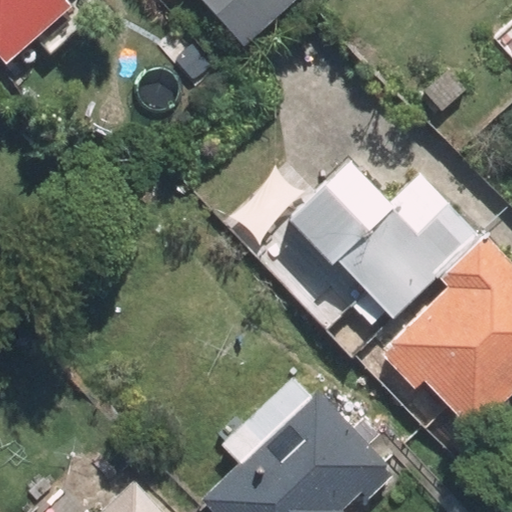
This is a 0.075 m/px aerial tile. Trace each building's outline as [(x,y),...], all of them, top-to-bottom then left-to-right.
[(0,0),(0,35),(22,60),(89,1),(88,0),(0,0)] [(306,0),(213,0),(259,46),(306,0)] [(511,26),(503,37),(511,45),(511,26)] [(407,311),(491,235),(432,170),(406,194),(372,157),(309,214),(349,257),(354,253),(407,311)] [(489,422),(511,399),(511,252),(499,239),(456,279),(460,284),(405,336),(489,422)] [(363,511),(354,503),(401,458),(333,387),(217,498),(230,511),(363,511)] [(179,511),(144,477),(108,511),(179,511)]
